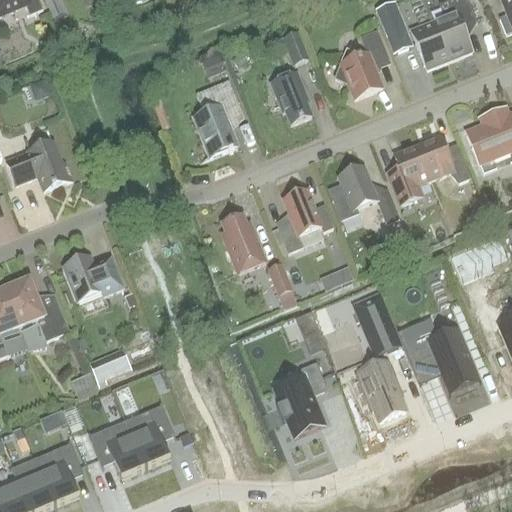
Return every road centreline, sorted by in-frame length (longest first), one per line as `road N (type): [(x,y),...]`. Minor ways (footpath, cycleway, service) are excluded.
road 1 (residential): [(0,256),(111,211),(187,207),(511,73)]
road 2 (residential): [(511,413),(311,492),(204,491),(154,511)]
